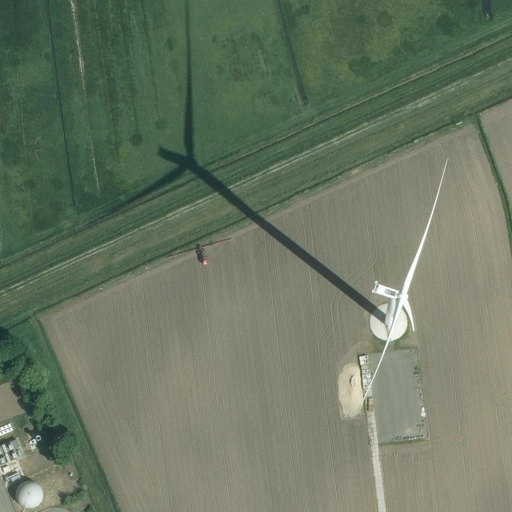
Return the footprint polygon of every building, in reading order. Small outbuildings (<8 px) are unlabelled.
[(387,318),(385,319),(384,320),(383,322),(383,324),(384,326),(385,327),(386,328),(388,328),(390,328),(392,327),(393,325),(393,324),(393,322),(392,320),(391,319),(389,318),(387,318)] [(30,434),(39,431),(37,427),(43,425),(39,414),(24,419),(30,434)] [(0,419),(0,422),(2,428),(15,424),(12,416),(0,419)] [(18,440),(0,447),(0,455),(21,448),(18,440)] [(14,451),(0,457),(0,461),(1,465),(17,459),(14,451)] [(16,490),(15,492),(14,496),(15,500),(16,503),(19,505),(22,507),(26,507),(29,507),(32,505),(35,503),(36,499),(37,496),(36,493),(35,490),(32,487),(29,485),(25,485),(22,485),(19,487),(16,490)]
